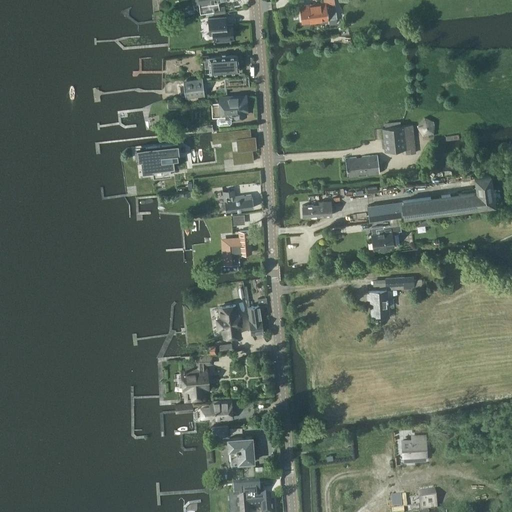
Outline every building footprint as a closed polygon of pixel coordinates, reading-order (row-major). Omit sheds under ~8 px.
[(219,6),(218,1),(221,0),(199,0),(201,12),(215,10),(215,13),(226,11),(225,6),(219,6)] [(303,22),(311,21),(337,17),(334,0),(323,0),(324,2),(300,5),(303,22)] [(226,24),(226,17),(209,18),(210,33),(213,33),(214,39),(233,38),(232,24),(226,24)] [(239,70),(238,55),(209,57),(209,56),(203,56),(203,61),(200,61),(201,64),(203,64),(203,67),(206,67),(206,73),(210,73),(239,70)] [(250,86),(249,75),(224,78),(224,80),(222,80),(222,82),(224,82),(225,87),(250,86)] [(185,97),(204,96),(202,78),(183,80),(185,97)] [(246,115),(245,111),(248,111),(247,95),(220,97),(221,117),(219,117),(217,118),(218,123),(219,124),(230,123),(231,122),(231,118),(229,116),(229,112),(231,112),(231,113),(233,113),(233,116),(246,115)] [(435,122),(434,121),(426,117),(424,117),(417,126),(423,135),(428,135),(428,137),(434,136),(433,133),(434,132),(435,122)] [(401,126),(400,121),(384,122),(385,128),(383,128),(385,151),(406,149),(406,154),(415,153),(415,145),(412,125),(401,126)] [(230,131),(231,139),(236,138),(236,140),(237,150),(237,151),(253,149),(257,149),(255,135),(251,136),(248,136),(247,129),(230,131)] [(178,144),(141,148),(142,155),(142,160),(144,171),(153,169),(154,177),(170,175),(169,168),(175,167),(174,159),(178,159),(178,154),(179,153),(178,144)] [(379,173),(378,155),(362,156),(362,158),(356,159),(356,157),(345,158),(347,176),(379,173)] [(370,221),(405,216),(495,203),(491,173),(475,175),(476,187),(472,188),(473,190),(368,205),(370,221)] [(235,196),(234,189),(223,191),(226,211),(254,207),(253,197),(252,197),(252,194),(235,196)] [(303,216),(332,214),(331,200),(319,201),(319,204),(302,205),(303,216)] [(458,219),(469,217),(467,209),(457,210),(458,219)] [(417,226),(432,224),(431,215),(416,217),(417,226)] [(373,249),(394,246),(392,234),(400,233),(399,230),(401,230),(401,224),(380,227),(381,232),(371,234),(373,249)] [(225,265),(222,265),(222,266),(223,271),(240,270),(239,264),(240,264),(239,256),(242,256),(242,253),(251,253),(249,231),(240,232),(240,239),(224,240),(225,258),(225,264),(225,265),(225,264),(225,265)] [(414,280),(413,277),(386,278),(386,286),(389,286),(389,289),(404,288),(404,289),(414,289),(414,288),(422,287),(422,279),(414,280)] [(387,290),(367,291),(368,299),(372,299),(372,304),(371,304),(371,307),(372,317),(375,317),(375,318),(377,318),(377,317),(383,316),(388,316),(389,316),(388,306),(388,299),(387,292),(387,290)] [(248,306),(247,306),(252,334),(264,332),(262,318),(260,307),(260,305),(267,303),(267,302),(267,297),(257,299),(258,305),(250,306),(248,306)] [(221,317),(217,317),(218,327),(223,327),(224,337),(240,334),(238,321),(240,320),(239,312),(237,312),(236,305),(220,307),(221,317)] [(219,344),(220,351),(233,350),(232,343),(219,344)] [(183,376),(180,376),(180,385),(183,385),(184,391),(189,391),(190,399),(204,398),(203,389),(210,389),(208,368),(207,369),(207,365),(214,365),(213,355),(197,356),(198,365),(184,366),(185,371),(182,371),(183,376)] [(192,402),(175,404),(176,404),(176,411),(176,412),(193,411),(193,412),(194,420),(232,417),(231,400),(195,402),(192,402)] [(212,437),(228,436),(229,436),(228,425),(211,426),(212,437)] [(412,440),(403,441),(404,457),(426,455),(425,436),(412,436),(412,440)] [(252,437),(228,438),(229,449),(231,465),(242,464),(242,461),(254,460),(252,437)] [(260,495),(259,484),(233,486),(234,496),(234,497),(239,497),(239,501),(237,501),(237,511),(249,511),(249,509),(261,509),(260,511),(270,511),(270,498),(259,499),(259,495),(260,495)] [(437,507),(434,491),(425,493),(426,495),(420,496),(422,509),(437,507)]
